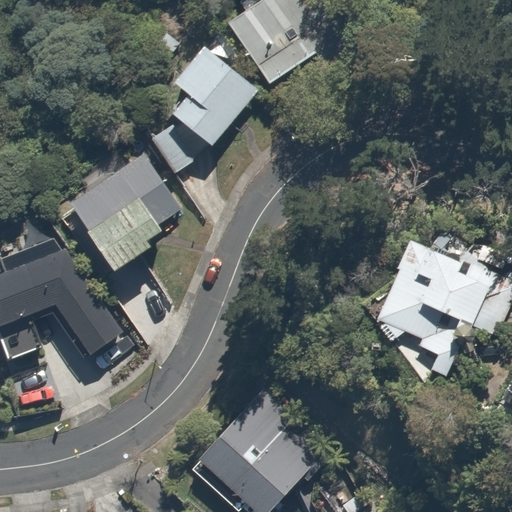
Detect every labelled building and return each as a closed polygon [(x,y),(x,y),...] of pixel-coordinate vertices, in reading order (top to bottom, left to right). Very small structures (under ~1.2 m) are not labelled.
[(310,0),(260,0),(230,19),(270,82),(336,40),(310,0)] [(169,113),(173,116),(151,143),(187,173),(219,135),(237,113),(260,87),(202,38),(169,78),(186,92),(169,113)] [(138,154),(70,199),(114,266),(182,221),(138,154)] [(511,309),(511,274),(408,232),(370,323),(398,335),(401,328),(422,337),(420,344),(439,352),(431,371),(455,381),(480,321),(503,331),(511,309)] [(0,263),(6,278),(0,280),(0,354),(2,360),(42,346),(30,312),(53,304),(87,353),(119,330),(52,237),(0,257),(0,263)] [(270,511),(327,443),(260,389),(201,461),(263,511),(270,511)]
